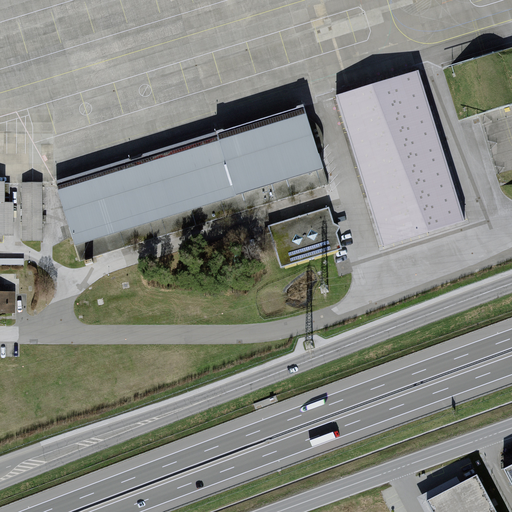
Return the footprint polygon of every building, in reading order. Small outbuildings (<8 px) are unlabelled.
[(511,105),(511,48),(443,70),(459,121),(511,105)] [(422,72),(338,98),(384,247),(468,222),(422,72)] [(324,171),(304,106),(57,183),(74,238),(77,247),(324,171)] [(0,236),(14,237),(14,205),(6,205),(6,184),(0,183),(0,236)] [(41,242),(43,242),(43,184),(23,184),(23,239),(23,242),(41,242)] [(333,225),(328,209),(269,228),(273,241),(276,250),(282,267),(341,248),(337,236),(341,228),(333,225)] [(16,294),(0,293),(0,314),(16,315),(16,294)] [(495,511),(478,480),(430,505),(433,511),(495,511)]
